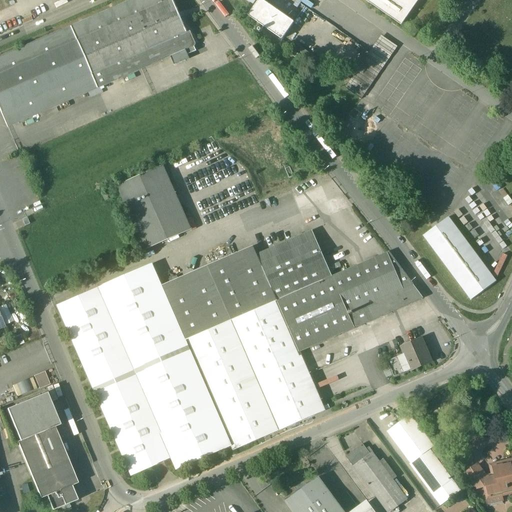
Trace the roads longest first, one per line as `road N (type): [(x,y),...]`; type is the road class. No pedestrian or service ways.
road 1 (unclassified): [(11,244),(106,468),(134,502),(151,503),(214,476),(463,364),(478,350)]
road 2 (tertiary): [(207,0),(478,350)]
road 3 (unknown): [(0,158),(156,85)]
